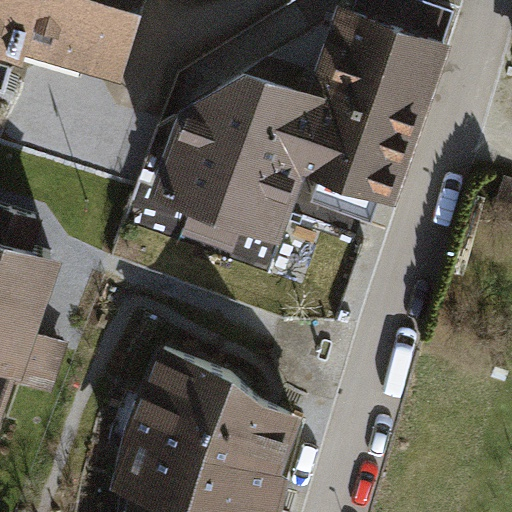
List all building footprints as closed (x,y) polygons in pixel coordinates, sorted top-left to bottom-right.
[(0,0),(0,52),(16,58),(21,42),(118,69),(137,0),(0,0)] [(383,196),(436,28),(346,0),(339,0),(312,88),(287,166),(383,196)] [(287,166),(312,88),(238,62),(177,95),(147,180),(269,223),(287,166)] [(511,173),(501,170),(488,211),(511,219),(511,173)] [(0,362),(7,365),(42,376),(58,326),(29,316),(46,258),(30,252),(42,219),(0,204),(0,362)] [(274,511),(307,401),(152,340),(111,478),(131,484),(123,511),(274,511)]
